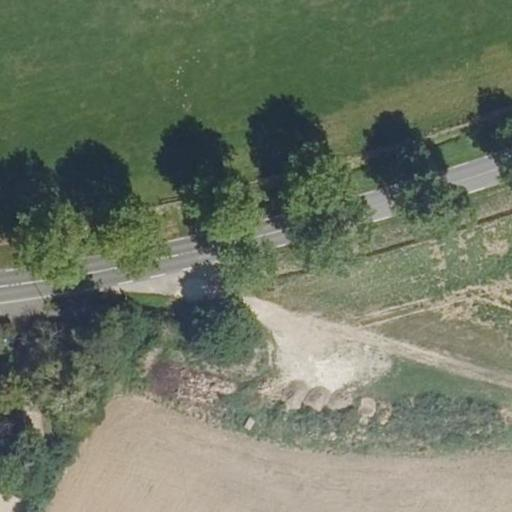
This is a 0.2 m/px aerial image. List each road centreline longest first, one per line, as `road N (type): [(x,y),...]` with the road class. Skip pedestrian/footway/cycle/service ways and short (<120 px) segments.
road 1 (primary): [(0,285),(385,205),(511,162)]
road 2 (track): [(159,257),(366,341),(511,384)]
